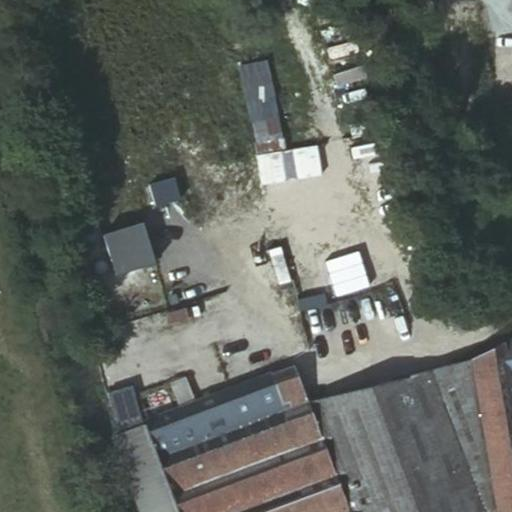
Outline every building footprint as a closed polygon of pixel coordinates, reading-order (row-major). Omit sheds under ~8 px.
[(259,151),(292,145),(283,93),(249,99),(259,151)] [(511,511),(511,359),(509,343),(476,360),(510,511),(511,511)] [(510,511),(476,360),(313,400),(356,511),(510,511)] [(141,415),(118,423),(143,511),(184,511),(162,452),(313,400),(298,361),(141,415)] [(132,379),(108,385),(118,423),(141,415),(132,379)] [(356,511),(313,400),(162,452),(184,511),(356,511)]
